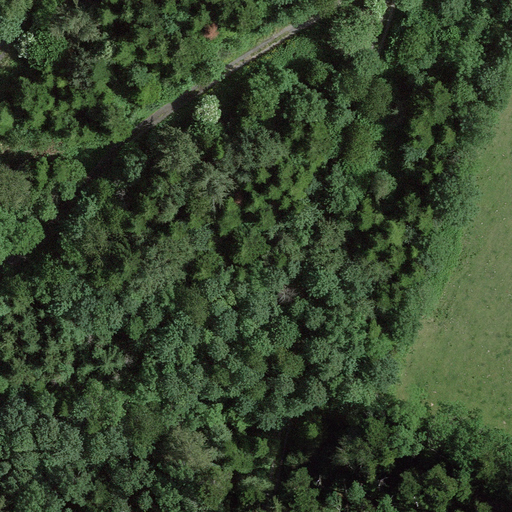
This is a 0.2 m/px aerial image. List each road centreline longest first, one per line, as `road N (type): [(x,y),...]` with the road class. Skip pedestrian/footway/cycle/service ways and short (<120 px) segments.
road 1 (track): [(387,0),(329,164),(289,422),(238,511)]
road 2 (track): [(332,0),(109,155),(28,253),(0,261)]
